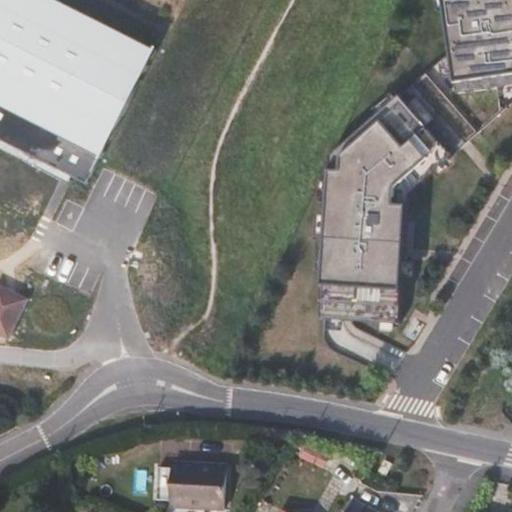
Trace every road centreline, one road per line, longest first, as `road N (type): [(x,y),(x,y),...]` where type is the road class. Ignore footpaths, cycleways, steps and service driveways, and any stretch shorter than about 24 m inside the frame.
road 1 (residential): [(281,410),(230,399),(167,371),(130,367),(99,382),(50,435)]
road 2 (residential): [(50,435),(135,396),(281,410)]
road 3 (residential): [(511,224),(397,432)]
